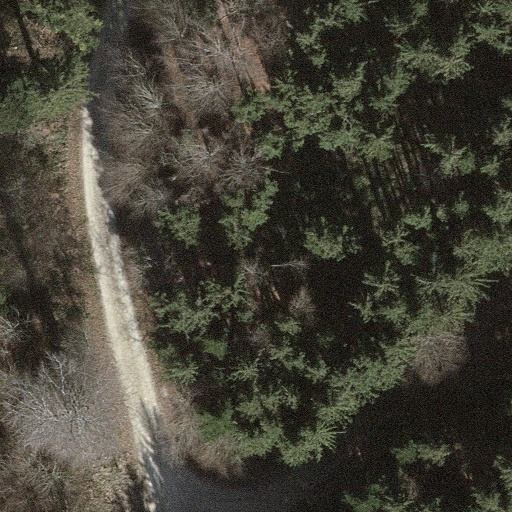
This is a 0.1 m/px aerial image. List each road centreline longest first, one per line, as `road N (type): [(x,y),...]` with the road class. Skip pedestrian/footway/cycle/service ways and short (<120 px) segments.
road 1 (track): [(121,0),(103,57),(100,221),(159,511)]
road 2 (track): [(254,511),(511,296)]
